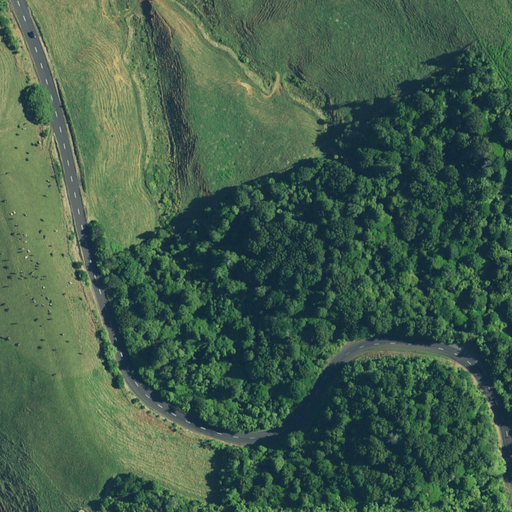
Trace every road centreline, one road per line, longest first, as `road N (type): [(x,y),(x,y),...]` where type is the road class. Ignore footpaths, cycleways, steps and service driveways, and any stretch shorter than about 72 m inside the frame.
road 1 (unclassified): [(511,466),(488,385),(460,355),(426,344),(375,343),(347,353),(296,420),(271,434),(216,432),(149,398),(125,364),(99,290),(48,84),(18,0)]
road 2 (track): [(511,478),(468,491),(371,496),(231,485),(164,461),(118,460),(92,511)]
